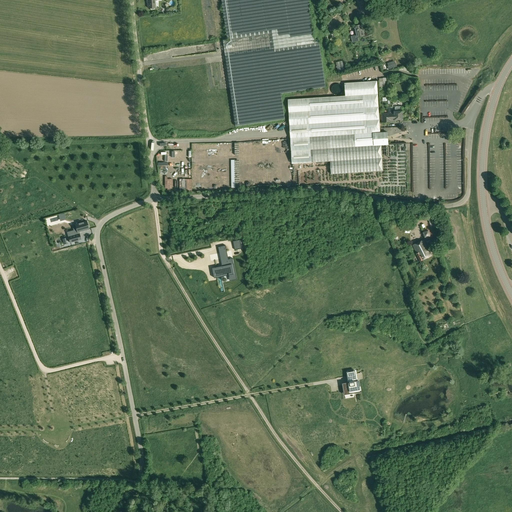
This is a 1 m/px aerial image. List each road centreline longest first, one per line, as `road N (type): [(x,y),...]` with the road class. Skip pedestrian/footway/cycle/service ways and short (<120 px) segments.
road 1 (unclassified): [(120,511),(141,452),(96,234),(109,216),(154,199)]
road 2 (unclassified): [(154,199),(317,188),(412,204),(485,190)]
road 3 (track): [(154,199),(165,261),(250,395)]
road 4 (residential): [(154,199),(130,0)]
road 5 (track): [(250,395),(341,511)]
road 6 (secondary): [(485,190),(486,125),(511,61)]
